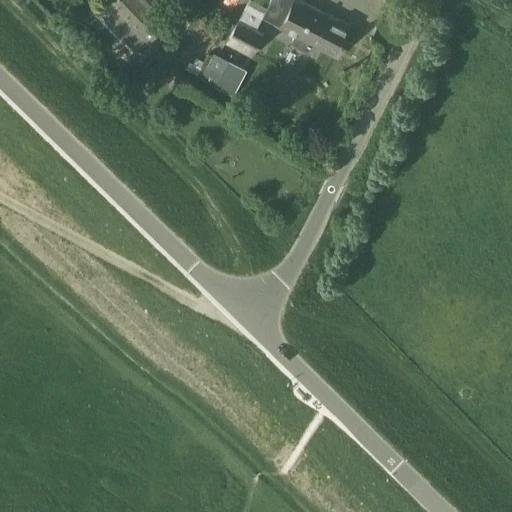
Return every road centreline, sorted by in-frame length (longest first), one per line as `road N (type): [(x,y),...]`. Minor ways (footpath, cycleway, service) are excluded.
road 1 (residential): [(256,328),(424,0)]
road 2 (unclassified): [(256,328),(0,78)]
road 3 (track): [(0,205),(207,309),(227,315),(234,307)]
road 4 (unclassified): [(441,511),(256,328)]
